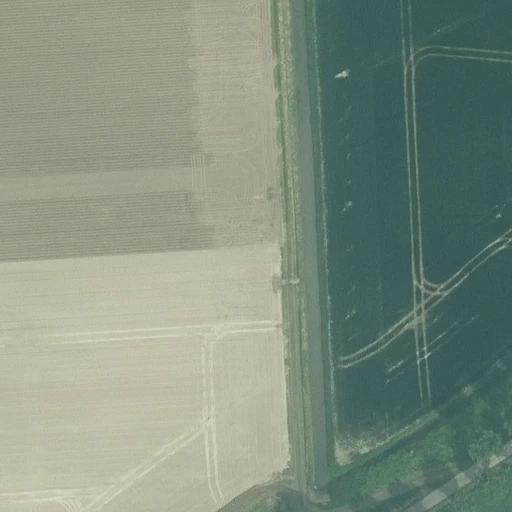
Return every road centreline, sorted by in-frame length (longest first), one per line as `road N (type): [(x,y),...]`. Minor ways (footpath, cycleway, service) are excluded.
road 1 (track): [(269,0),(291,487),(310,511)]
road 2 (track): [(337,511),(426,477),(476,469)]
